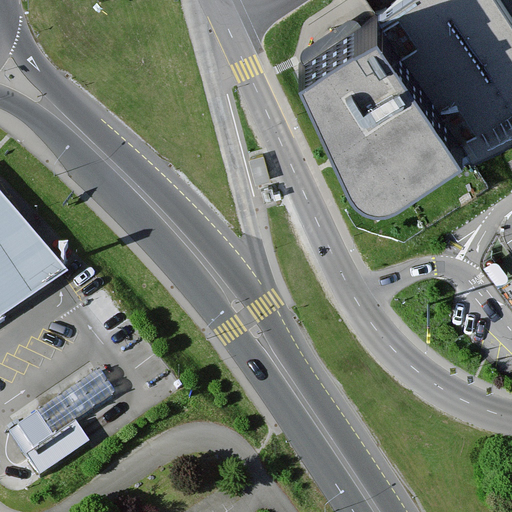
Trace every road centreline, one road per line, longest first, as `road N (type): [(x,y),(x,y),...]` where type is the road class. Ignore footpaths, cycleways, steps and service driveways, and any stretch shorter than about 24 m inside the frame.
road 1 (residential): [(228,27),(365,317),(437,386),(511,416)]
road 2 (secondary): [(376,511),(234,302),(81,133)]
road 3 (secondary): [(81,133),(33,59),(0,34)]
